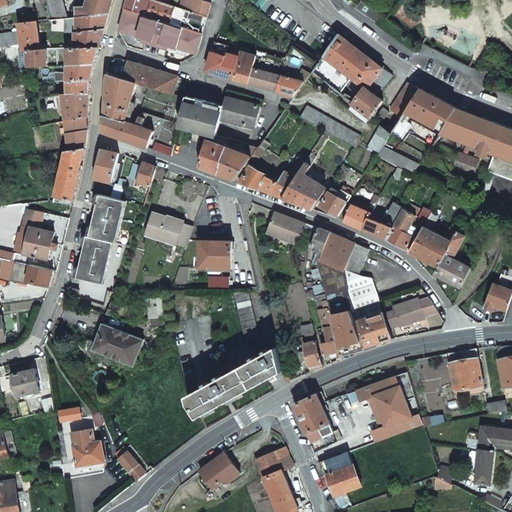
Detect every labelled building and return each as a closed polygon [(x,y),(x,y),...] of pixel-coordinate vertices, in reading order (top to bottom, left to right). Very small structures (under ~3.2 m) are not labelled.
[(76,17),(108,13),(112,0),(87,0),(87,6),(76,5),(63,8),(61,0),(45,0),(50,20),(76,17)] [(147,0),(127,0),(126,5),(126,8),(143,13),(147,0)] [(147,0),(143,13),(148,15),(152,0),(147,0)] [(152,0),(148,15),(172,23),(177,6),(175,6),(159,0),(157,0),(152,0)] [(212,4),(200,0),(185,0),(183,8),(186,9),(192,11),(208,17),(212,4)] [(183,8),(177,6),(172,23),(180,26),(181,26),(186,9),(183,8)] [(143,13),(126,8),(124,14),(120,30),(177,48),(187,51),(196,54),(203,33),(181,26),(180,26),(172,23),(148,15),(143,13)] [(76,17),(76,48),(99,47),(108,13),(76,17)] [(28,50),(40,49),(36,21),(36,20),(19,22),(18,22),(18,23),(19,31),(21,45),(22,50),(28,50)] [(0,48),(21,45),(19,31),(0,34),(0,48)] [(392,75),(383,68),(339,34),(323,56),(319,62),(316,66),(311,72),(312,73),(321,81),(322,80),(340,94),(351,78),(364,89),(356,100),(351,95),(349,93),(345,98),(353,104),(352,105),(371,118),(372,117),(375,112),(383,101),(367,89),(370,85),(379,91),(383,86),(384,86),(392,75)] [(207,70),(233,78),(238,58),(227,55),(230,45),(216,41),(215,43),(207,70)] [(99,47),(76,48),(72,48),(68,48),(68,64),(95,63),(99,47)] [(48,65),(47,49),(40,49),(28,50),(22,50),(24,66),(29,66),(48,65)] [(253,67),(257,55),(248,53),(240,51),(238,58),(233,78),(249,83),(253,67)] [(289,64),(283,61),(283,62),(280,68),(286,71),(289,64)] [(173,95),(179,76),(166,72),(129,62),(124,80),(137,84),(173,95)] [(95,63),(68,64),(68,72),(61,72),(61,73),(56,73),(56,75),(56,80),(67,80),(91,79),(95,63)] [(276,91),(282,76),(281,76),(253,67),(249,83),(276,91)] [(294,97),(310,74),(304,70),(297,80),(282,76),(276,91),(294,97)] [(104,114),(126,122),(137,84),(124,80),(107,75),(104,114)] [(91,79),(67,80),(67,94),(90,93),(91,79)] [(53,96),(55,95),(54,80),(44,80),(39,81),(26,83),(28,92),(44,89),(45,98),(53,96)] [(410,83),(409,83),(390,110),(395,113),(402,118),(404,115),(408,109),(420,91),(410,83)] [(457,108),(421,89),(420,91),(408,109),(416,113),(444,128),(457,108)] [(90,93),(67,94),(63,94),(62,94),(65,121),(86,117),(89,116),(90,93)] [(53,96),(45,98),(46,109),(54,108),(53,96)] [(226,97),(224,106),(187,96),(186,99),(181,119),(180,123),(179,125),(209,134),(209,133),(216,135),(220,119),(254,128),(259,106),(226,97)] [(361,135),(308,105),(301,117),(355,146),(361,135)] [(511,128),(457,108),(444,128),(442,132),(481,146),(478,152),(479,154),(484,156),(486,155),(489,149),(494,151),(487,170),(494,172),(511,178),(511,128)] [(383,109),(375,119),(382,124),(390,115),(383,109)] [(142,128),(145,118),(139,116),(136,125),(126,122),(104,114),(103,130),(148,147),(153,132),(142,128)] [(67,133),(88,130),(86,117),(65,121),(66,133),(67,133)] [(382,124),(368,144),(380,151),(393,131),(382,124)] [(87,147),(89,130),(88,130),(67,133),(69,145),(69,149),(87,147)] [(219,174),(226,147),(207,140),(199,166),(219,174)] [(263,149),(266,146),(261,143),(258,147),(251,157),(251,158),(254,160),(255,161),(263,149)] [(66,150),(69,149),(69,145),(46,148),(47,153),(66,150)] [(87,147),(69,149),(66,150),(54,200),(72,205),(86,150),(87,147)] [(251,158),(251,157),(226,147),(219,174),(235,180),(249,159),(251,158)] [(114,174),(115,169),(119,153),(102,148),(95,178),(111,182),(112,181),(115,182),(117,174),(114,174)] [(452,167),(474,175),(480,160),(458,152),(452,167)] [(137,182),(151,186),(157,166),(125,155),(124,161),(141,167),(137,182)] [(313,209),(327,188),(306,174),(312,165),(315,160),(310,156),(306,162),(304,165),(283,198),(313,209)] [(268,192),(283,198),(304,165),(298,161),(295,166),(290,173),(286,171),(279,181),(266,175),(259,189),(268,192)] [(393,177),(398,179),(404,168),(399,165),(393,177)] [(251,166),(240,182),(259,189),(266,175),(251,166)] [(478,193),(485,195),(494,172),(487,170),(478,193)] [(345,206),(348,202),(352,196),(342,189),(340,192),(333,187),(330,192),(325,199),(323,198),(321,200),(324,201),(321,205),(339,215),(345,206)] [(113,242),(115,243),(125,202),(119,201),(100,195),(89,236),(87,235),(76,277),(103,284),(113,242)] [(380,199),(381,198),(376,195),(371,202),(376,205),(378,203),(380,199)] [(363,229),(370,216),(375,208),(354,199),(350,208),(345,206),(339,215),(337,219),(352,224),(363,229)] [(384,209),(387,204),(380,199),(378,203),(382,205),(381,207),(384,209)] [(370,216),(363,229),(386,239),(404,208),(395,203),(384,222),(375,218),(370,216)] [(408,210),(410,205),(406,203),(404,208),(386,239),(405,249),(412,236),(406,233),(417,215),(408,210)] [(375,218),(380,209),(375,207),(375,208),(370,216),(375,218)] [(410,252),(438,268),(452,242),(445,238),(431,230),(438,218),(436,216),(440,210),(435,207),(430,216),(429,218),(410,252)] [(55,232),(40,228),(44,212),(28,208),(24,225),(32,226),(25,253),(48,259),(55,232)] [(298,245),(304,229),(306,223),(274,211),(268,230),(282,235),(280,238),(298,245)] [(184,223),(154,213),(147,236),(187,248),(189,242),(191,236),(192,231),(193,227),(184,224),(184,223)] [(312,236),(316,226),(306,223),(304,229),(304,231),(310,233),(310,235),(312,236)] [(323,251),(330,232),(318,227),(311,247),(320,250),(316,259),(318,260),(319,258),(322,251),(323,251)] [(445,238),(452,242),(457,232),(450,228),(445,238)] [(280,238),(282,235),(268,230),(266,233),(280,238)] [(471,267),(467,265),(454,258),(466,236),(458,231),(457,232),(452,242),(438,268),(435,274),(462,287),(471,267)] [(326,262),(344,270),(356,243),(330,232),(323,251),(322,251),(319,258),(326,261),(326,262)] [(202,242),(202,269),(235,269),(235,242),(202,242)] [(357,275),(368,248),(356,243),(344,270),(357,275)] [(0,275),(14,278),(17,262),(0,257),(0,275)] [(335,324),(342,353),(365,346),(349,297),(351,296),(345,270),(344,270),(326,262),(326,261),(319,258),(318,260),(327,293),(335,324)] [(14,278),(27,281),(32,265),(17,262),(14,278)] [(27,281),(49,286),(53,270),(32,265),(27,281)] [(389,328),(385,315),(382,316),(380,312),(377,300),(371,281),(357,276),(357,275),(344,270),(345,270),(351,296),(349,297),(365,346),(365,347),(369,346),(388,340),(385,330),(389,328)] [(511,287),(495,281),(484,305),(493,309),(495,304),(507,309),(511,296),(511,287)] [(67,296),(77,299),(80,291),(69,288),(67,296)] [(246,340),(259,337),(248,292),(235,295),(246,340)] [(324,327),(335,324),(327,293),(316,296),(324,327)] [(165,316),(165,313),(168,313),(167,308),(164,308),(164,298),(147,298),(148,317),(165,316)] [(390,309),(391,313),(385,315),(389,328),(395,326),(395,327),(405,324),(405,323),(422,315),(424,314),(424,313),(436,308),(431,300),(429,298),(419,301),(418,298),(416,299),(390,309)] [(88,347),(131,366),(143,340),(104,322),(95,341),(91,340),(88,347)] [(335,324),(324,327),(327,339),(322,341),(324,354),(336,351),(339,359),(343,357),(342,353),(335,324)] [(316,335),(314,326),(304,329),(306,337),(316,335)] [(311,371),(323,366),(317,341),(305,344),(311,371)] [(504,386),(511,384),(511,344),(497,345),(504,386)] [(189,403),(198,416),(278,372),(283,369),(278,345),(273,348),(187,395),(189,403)] [(455,390),(484,385),(477,348),(449,353),(455,390)] [(12,383),(15,382),(17,392),(15,392),(16,396),(26,394),(27,397),(35,396),(34,392),(40,390),(35,369),(13,374),(13,377),(11,378),(12,383)] [(370,384),(380,410),(407,400),(401,385),(394,387),(390,377),(370,384)] [(317,393),(295,403),(315,452),(337,441),(317,393)] [(380,410),(386,426),(372,431),(376,441),(390,436),(410,429),(406,419),(413,416),(407,400),(380,410)] [(507,413),(505,401),(496,403),(498,412),(507,413)] [(498,412),(496,403),(488,404),(489,413),(498,412)] [(424,427),(431,425),(429,418),(422,419),(423,424),(424,424),(424,427)] [(511,448),(511,447),(511,429),(482,426),(479,450),(496,452),(496,447),(511,448)] [(102,440),(96,441),(94,427),(73,430),(78,465),(105,461),(102,440)] [(16,455),(11,431),(3,433),(9,457),(16,455)] [(0,459),(9,457),(3,433),(0,433),(0,459)] [(292,511),(300,509),(284,471),(295,467),(286,446),(257,459),(278,511),(292,511)] [(492,484),(495,456),(496,452),(479,450),(476,482),(492,484)] [(146,474),(144,472),(129,451),(123,456),(120,453),(118,454),(121,458),(120,458),(136,480),(137,481),(146,474)] [(341,494),(362,486),(354,464),(349,451),(336,456),(326,460),(331,473),(327,474),(328,475),(336,496),(335,497),(334,500),(340,511),(347,508),(341,494)] [(228,483),(241,473),(226,452),(201,470),(205,476),(213,487),(225,479),(228,483)] [(440,473),(452,477),(454,470),(442,467),(440,473)] [(435,489),(451,488),(451,482),(437,475),(434,477),(435,489)] [(213,487),(205,476),(200,480),(208,491),(213,487)] [(19,511),(15,479),(0,481),(0,511),(19,511)] [(501,510),(504,504),(491,497),(487,495),(484,501),(489,503),(501,510)]
